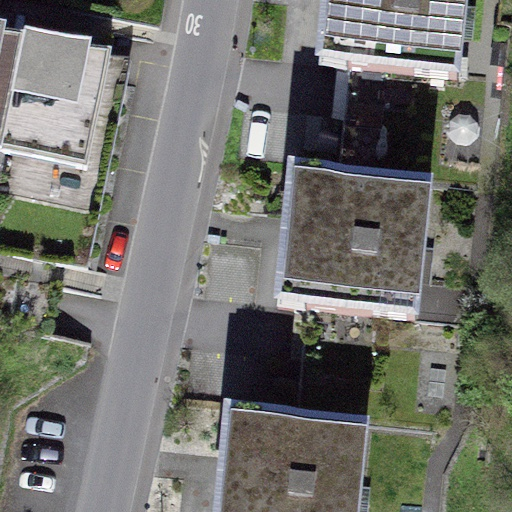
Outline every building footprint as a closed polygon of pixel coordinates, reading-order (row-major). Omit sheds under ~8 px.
[(473,84),(482,0),(329,0),(322,67),(473,84)] [(0,147),(0,148),(22,36),(0,32),(0,147)] [(0,148),(85,164),(106,52),(22,36),(0,148)] [(420,325),(436,188),(284,171),(269,308),(420,325)] [(381,511),(391,429),(240,412),(228,511),(381,511)]
